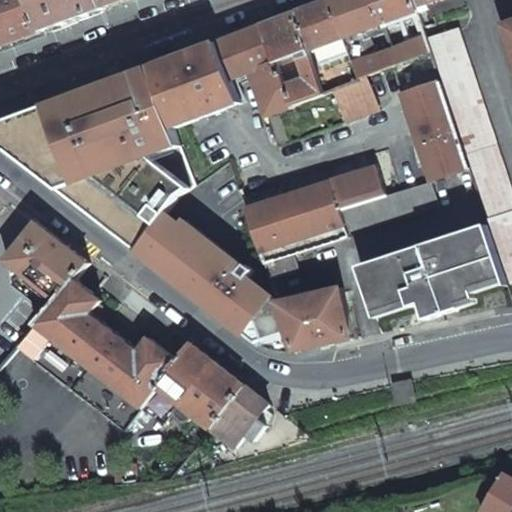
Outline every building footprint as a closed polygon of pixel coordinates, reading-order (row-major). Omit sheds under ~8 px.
[(0,0),(0,47),(50,29),(38,0),(0,0)] [(38,0),(50,29),(127,0),(38,0)] [(336,0),(327,0),(300,10),(314,50),(335,43),(342,66),(321,73),(328,92),(362,80),(361,76),(336,0)] [(336,0),(361,76),(393,64),(399,62),(394,48),(381,52),(372,28),(385,23),(377,0),(336,0)] [(377,0),(385,23),(421,10),(420,7),(418,0),(377,0)] [(421,10),(422,13),(442,6),(440,0),(438,0),(420,7),(421,10)] [(314,50),(300,10),(269,22),(296,104),(328,92),(321,73),(314,50)] [(238,77),(254,71),(269,115),(296,104),(269,22),(223,39),(238,77)] [(434,38),(510,282),(511,281),(511,181),(464,29),(434,38)] [(399,62),(434,50),(429,35),(394,48),(399,62)] [(223,39),(221,40),(156,64),(179,124),(246,99),(238,77),(223,39)] [(185,196),(201,184),(188,149),(187,148),(179,124),(156,64),(109,82),(1,123),(0,125),(0,137),(25,157),(142,249),(145,245),(171,213),(185,196)] [(369,79),(338,90),(349,120),(349,122),(380,110),(380,108),(369,79)] [(433,178),(471,166),(464,144),(444,81),(406,93),(433,178)] [(350,235),(349,233),(342,208),(387,193),(378,165),(249,208),(267,262),(281,257),(350,235)] [(441,204),(433,178),(387,193),(342,208),(349,233),(441,204)] [(245,272),(171,213),(145,245),(161,258),(159,262),(256,338),(266,344),(276,348),(287,350),(298,351),(281,302),(281,301),(253,278),(259,270),(251,264),(245,272)] [(91,264),(38,223),(10,259),(55,294),(50,300),(58,306),(79,279),(91,264)] [(475,289),(506,278),(489,223),(377,263),(379,268),(363,274),(379,317),(422,302),(429,320),(464,308),(462,304),(478,298),(475,289)] [(288,278),(281,257),(267,262),(269,267),(275,283),(288,278)] [(195,412),(216,428),(249,386),(196,344),(182,361),(154,339),(143,351),(98,314),(107,302),(79,279),(58,306),(52,314),(23,350),(127,431),(162,387),(182,402),(175,411),(178,413),(178,417),(183,421),(189,419),(195,412)] [(298,351),(355,339),(347,301),(353,300),(351,289),(345,291),(344,288),(281,302),(298,351)] [(423,400),(418,380),(400,384),(404,404),(423,400)] [(249,386),(216,428),(240,446),(250,434),(261,442),(273,426),(262,418),(273,405),(249,386)] [(484,511),(511,511),(511,472),(509,470),(484,511)]
